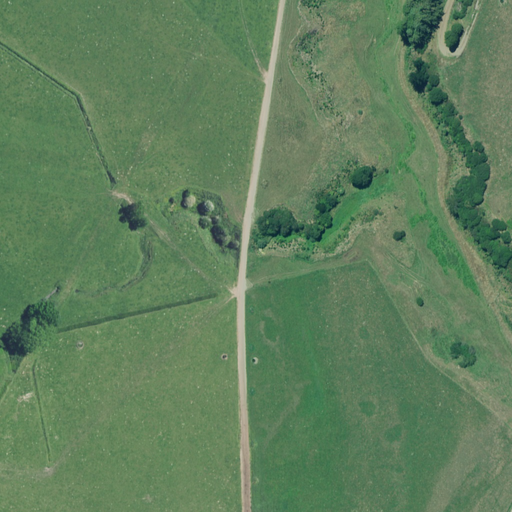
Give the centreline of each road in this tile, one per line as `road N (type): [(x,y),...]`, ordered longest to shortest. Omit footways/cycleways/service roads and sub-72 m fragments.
road 1 (track): [(246,511),(244,243),(285,0)]
road 2 (track): [(483,0),(458,50),(444,56),(440,36),(451,0)]
